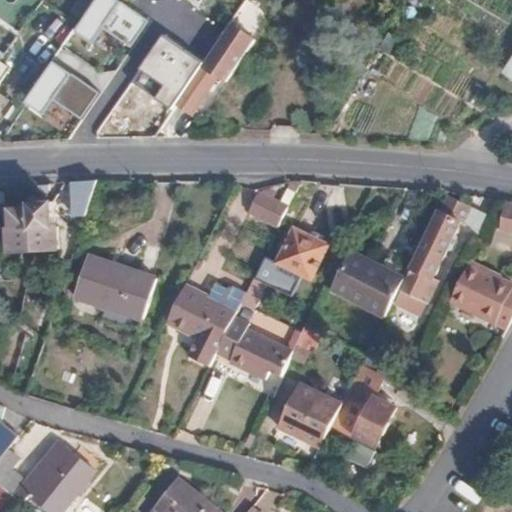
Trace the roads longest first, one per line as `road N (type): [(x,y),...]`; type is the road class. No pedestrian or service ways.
road 1 (tertiary): [(511,179),(271,159),(0,165)]
road 2 (residential): [(0,393),(259,470),(342,511)]
road 3 (residential): [(511,363),(405,511)]
